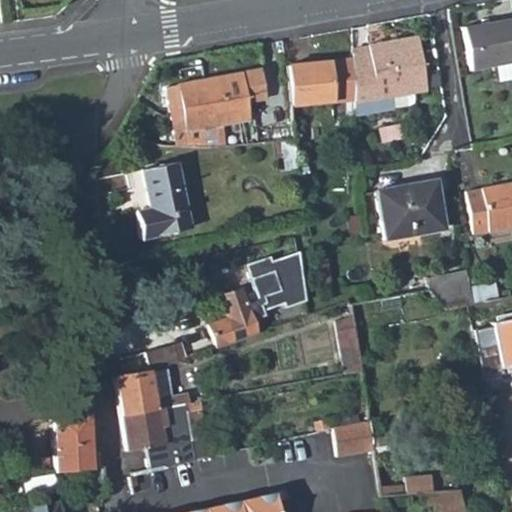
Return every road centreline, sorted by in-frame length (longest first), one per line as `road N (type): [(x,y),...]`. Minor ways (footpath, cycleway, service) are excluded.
road 1 (residential): [(122,38),(120,85),(60,178),(115,507)]
road 2 (residential): [(310,469),(115,507)]
road 3 (residential): [(122,38),(311,0)]
road 4 (residential): [(0,58),(122,38)]
